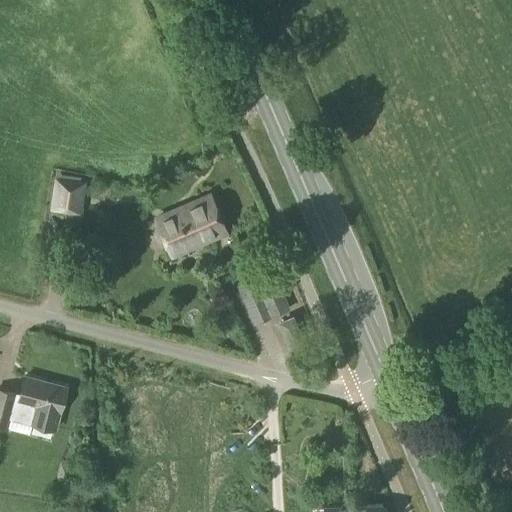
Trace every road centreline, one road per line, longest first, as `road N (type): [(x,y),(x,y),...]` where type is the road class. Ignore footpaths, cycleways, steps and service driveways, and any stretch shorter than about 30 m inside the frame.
road 1 (primary): [(393,398),(221,0)]
road 2 (unclassified): [(393,398),(353,399),(0,308)]
road 3 (unclassified): [(393,398),(454,371),(511,327)]
road 4 (primary): [(442,511),(393,398)]
